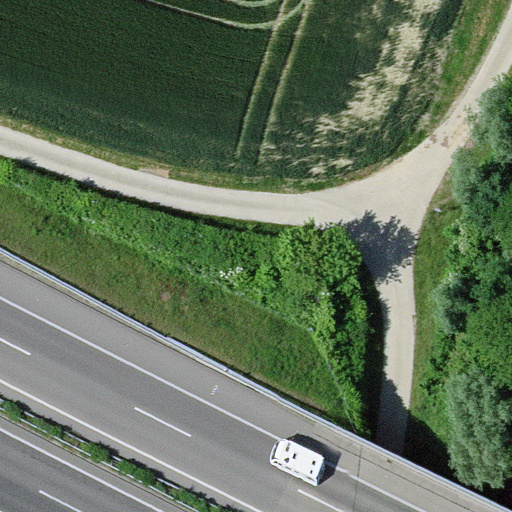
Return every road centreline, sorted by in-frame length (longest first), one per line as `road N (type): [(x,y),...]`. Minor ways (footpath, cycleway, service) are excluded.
road 1 (track): [(511,36),(487,87),(436,155),(378,192),(333,204),(205,200),(0,139)]
road 2 (motorway): [(340,511),(0,338)]
road 3 (track): [(378,192),(399,350),(387,511)]
